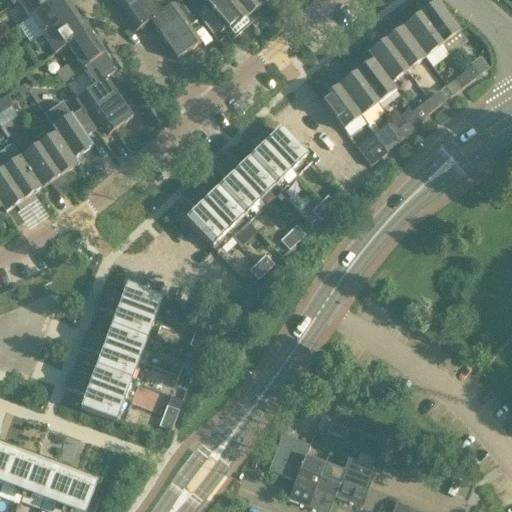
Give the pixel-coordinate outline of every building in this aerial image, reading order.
[(21,0),(12,6),(12,7),(17,3),(29,21),(59,0),(21,0)] [(59,0),(29,21),(42,38),(73,16),(67,7),(72,4),(69,0),(59,0)] [(122,16),(123,17),(146,0),(111,0),(112,1),(112,0),(123,16),(122,16)] [(159,16),(148,0),(146,0),(123,17),(124,16),(136,33),(149,24),(159,38),(183,21),(182,20),(194,12),(185,0),(179,0),(172,5),(173,6),(159,16)] [(251,25),(228,0),(211,0),(205,6),(205,7),(196,15),(210,35),(217,45),(225,37),(230,43),(251,25)] [(228,0),(251,25),(257,20),(252,15),(263,6),(257,0),(228,0)] [(419,18),(441,48),(459,34),(437,4),(419,18)] [(47,47),(54,56),(91,30),(85,22),(80,25),(73,16),(42,38),(33,44),(39,52),(47,47)] [(402,31),(424,61),(441,48),(419,18),(402,31)] [(183,21),(159,38),(176,62),(200,45),(183,21)] [(74,78),(83,72),(107,55),(96,39),(97,39),(91,30),(54,56),(54,57),(66,48),(76,62),(66,68),(74,78)] [(385,44),(407,74),(424,61),(402,31),(385,44)] [(372,64),(390,86),(407,74),(385,44),(367,57),(372,64)] [(80,98),(90,112),(115,96),(105,82),(119,73),(107,55),(83,72),(94,88),(80,98)] [(355,76),(377,106),(395,93),(390,86),(372,64),(355,76)] [(462,76),(469,85),(477,79),(470,69),(462,76)] [(338,89),(360,119),(377,106),(355,76),(338,89)] [(461,91),(469,85),(462,76),(454,82),(461,91)] [(360,119),(338,89),(320,103),(342,133),(360,119)] [(115,96),(90,112),(108,137),(132,120),(115,96)] [(436,96),(428,102),(435,111),(443,105),(436,96)] [(435,111),(428,102),(420,108),(426,117),(435,111)] [(52,130),(77,168),(77,167),(83,163),(80,158),(91,150),(85,139),(95,132),(81,111),(70,118),(61,105),(52,111),(61,124),(52,130)] [(249,133),(295,181),(311,165),(280,132),(270,141),(256,126),(249,133)] [(405,126),(396,132),(404,141),(412,135),(405,126)] [(33,142),(62,185),(69,181),(65,176),(77,168),(52,130),(51,131),(55,137),(46,142),(42,136),(33,142)] [(295,181),(249,133),(243,139),(257,154),(248,163),(279,196),(295,181)] [(369,169),(387,155),(379,144),(373,137),(355,150),(369,169)] [(19,160),(41,192),(52,184),(56,190),(62,185),(33,142),(24,148),(29,154),(19,160)] [(279,196),(248,163),(239,171),(225,156),(218,163),(264,211),(279,196)] [(0,163),(0,170),(27,209),(33,205),(30,200),(41,192),(19,160),(10,167),(6,160),(0,163)] [(264,211),(218,163),(211,169),(226,184),(217,192),(248,225),(264,211)] [(27,209),(0,170),(0,208),(5,216),(16,208),(20,214),(27,209)] [(256,234),(248,225),(217,192),(208,201),(193,186),(187,192),(232,240),(241,249),(256,234)] [(232,240),(187,192),(180,199),(194,214),(185,223),(216,256),(232,240)] [(329,214),(335,208),(327,199),(320,205),(329,214)] [(311,214),(320,223),(326,217),(317,208),(311,214)] [(304,238),(304,237),(295,229),(289,235),(298,244),(304,238)] [(288,253),(295,247),(286,238),(280,244),(288,253)] [(266,274),(273,267),(264,259),(258,265),(266,274)] [(255,267),(248,273),(257,283),(264,276),(255,267)] [(98,303),(160,326),(168,305),(125,289),(121,301),(101,294),(98,303)] [(110,330),(153,346),(160,326),(98,303),(95,311),(114,319),(110,330)] [(208,332),(197,328),(193,336),(205,341),(208,332)] [(83,343),(145,366),(153,346),(110,330),(105,342),(86,335),(83,343)] [(201,353),(204,344),(192,340),(189,348),(201,353)] [(95,371),(137,387),(145,366),(83,343),(80,352),(99,359),(95,371)] [(190,381),(193,373),(181,368),(178,377),(190,381)] [(68,384),(130,407),(137,387),(95,371),(90,382),(71,375),(68,384)] [(185,393),(189,385),(177,380),(174,389),(185,393)] [(130,407),(68,384),(64,392),(84,399),(79,412),(122,428),(130,407)] [(175,421),(178,413),(166,409),(163,417),(175,421)] [(288,419),(297,423),(300,414),(291,410),(288,419)] [(170,434),(173,425),(162,421),(158,429),(170,434)] [(334,437),(337,428),(330,425),(326,434),(334,437)] [(337,428),(334,437),(344,441),(347,432),(337,428)] [(303,459),(304,460),(308,448),(280,437),(267,473),(293,483),(294,484),(303,459)] [(0,487),(2,488),(16,452),(0,446),(0,487)] [(22,496),(36,460),(16,452),(2,488),(22,496)] [(286,502),(306,510),(323,467),(304,460),(303,459),(294,484),(293,483),(286,502)] [(43,504),(56,468),(36,460),(22,496),(43,504)] [(332,499),(333,499),(360,509),(374,473),(345,463),(341,474),(342,474),(332,499)] [(311,511),(328,511),(333,499),(332,499),(342,474),(341,474),(323,467),(306,510),(311,511)] [(63,511),(76,476),(56,468),(43,504),(63,511)] [(76,476),(63,511),(64,511),(94,511),(98,503),(90,500),(97,483),(76,476)]
